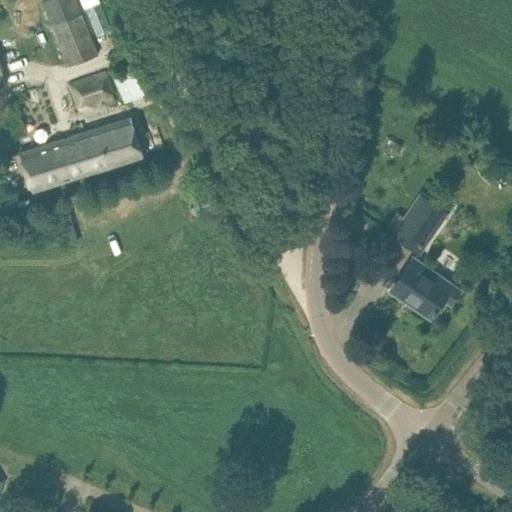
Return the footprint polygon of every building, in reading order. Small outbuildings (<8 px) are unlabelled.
[(52,23),(70,66),(98,54),(81,11),(52,23)] [(105,72),(69,86),(76,108),(113,93),(105,72)] [(130,113),(80,129),(93,172),(144,156),(130,113)] [(93,172),(80,129),(18,149),(31,192),(93,172)] [(421,195),(394,235),(419,252),(446,212),(421,195)] [(392,289),(393,290),(395,288),(413,300),(412,303),(430,315),(433,310),(435,311),(437,307),(436,306),(442,297),(450,302),(459,289),(425,266),(421,272),(409,265),(392,289)]
